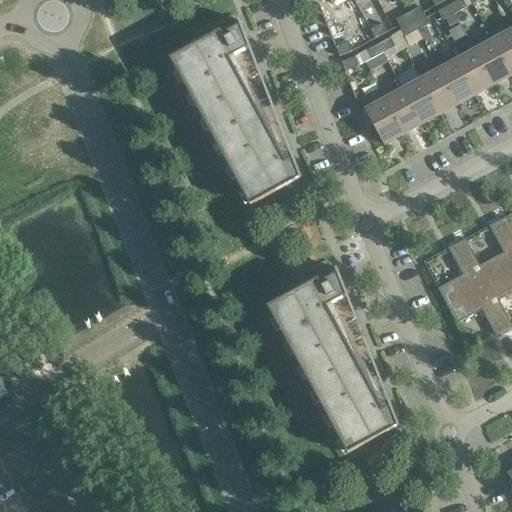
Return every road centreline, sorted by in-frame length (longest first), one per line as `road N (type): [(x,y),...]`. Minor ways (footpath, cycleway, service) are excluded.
road 1 (unclassified): [(248,511),(51,23)]
road 2 (residential): [(366,223),(273,0)]
road 3 (residential): [(450,433),(366,223)]
road 4 (residential): [(366,223),(511,146)]
